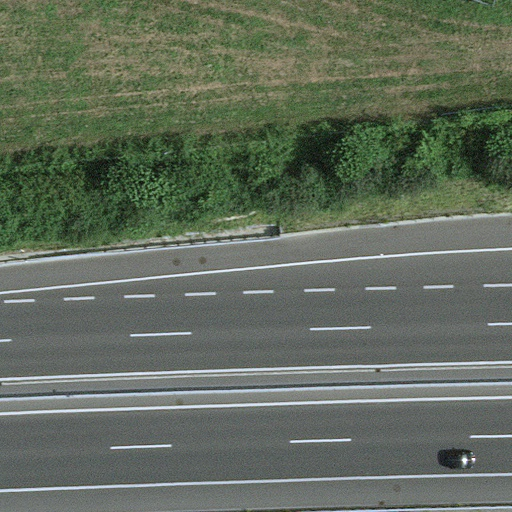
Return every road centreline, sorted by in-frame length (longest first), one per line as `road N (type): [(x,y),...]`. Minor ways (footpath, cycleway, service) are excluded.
road 1 (motorway): [(0,454),(511,437)]
road 2 (motorway): [(511,324),(0,340)]
